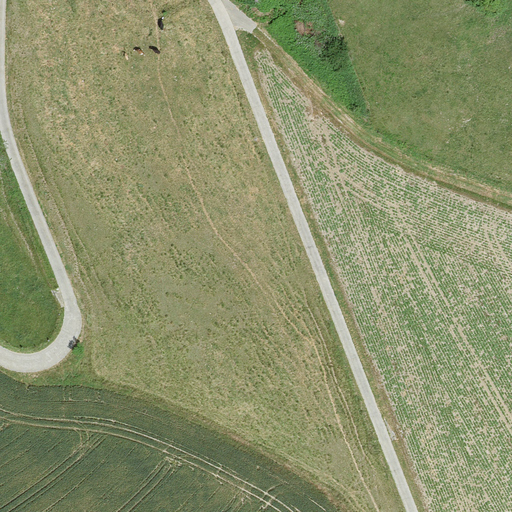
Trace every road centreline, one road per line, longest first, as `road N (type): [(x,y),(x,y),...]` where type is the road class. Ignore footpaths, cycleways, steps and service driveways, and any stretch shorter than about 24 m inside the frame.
road 1 (track): [(414,511),(213,0)]
road 2 (track): [(0,65),(2,125),(73,335),(46,367),(0,358)]
